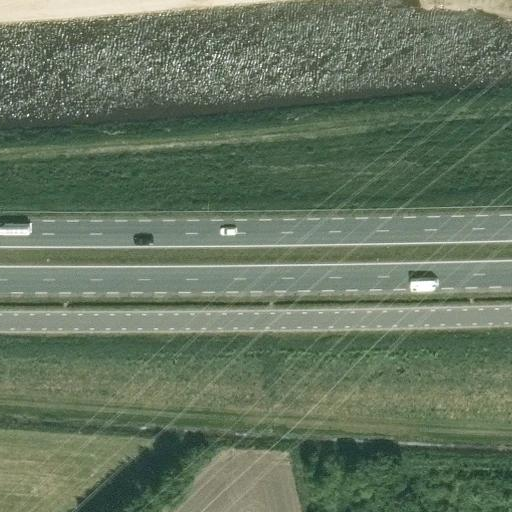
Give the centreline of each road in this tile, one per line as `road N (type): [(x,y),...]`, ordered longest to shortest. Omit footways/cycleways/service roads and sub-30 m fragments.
road 1 (unclassified): [(0,321),(511,315)]
road 2 (primary): [(0,279),(511,274)]
road 3 (primary): [(511,229),(0,233)]
